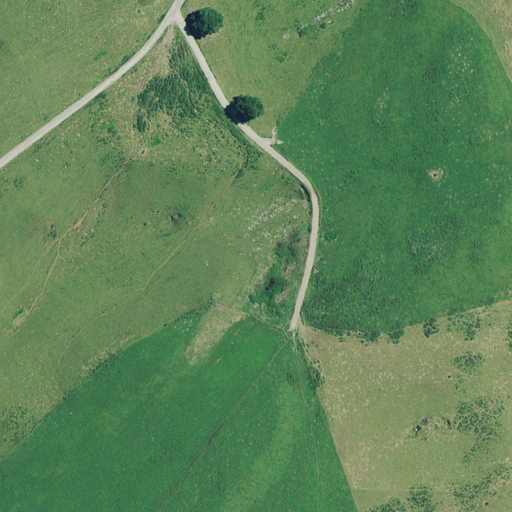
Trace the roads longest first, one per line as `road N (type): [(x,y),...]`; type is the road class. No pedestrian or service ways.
road 1 (track): [(175,7),(221,98),(315,200),(312,258),(293,325)]
road 2 (track): [(0,164),(141,53),(180,0)]
